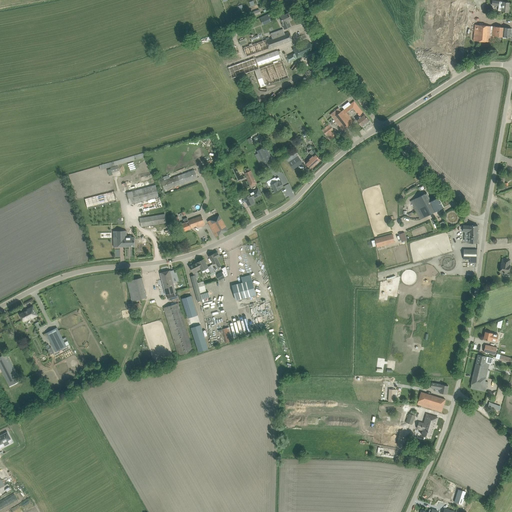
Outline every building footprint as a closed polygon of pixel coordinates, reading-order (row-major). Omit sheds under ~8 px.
[(499,6),(498,11),(503,12),(508,12),(509,3),(503,2),(500,1),(493,0),(492,5),(499,6)] [(465,20),(466,8),(456,7),(451,58),(462,59),(464,27),(467,27),(468,21),(465,20)] [(280,19),(282,24),(288,21),(291,20),(288,13),(284,15),(284,14),(278,16),(280,16),(281,18),(280,19)] [(260,18),(262,24),(270,22),(268,16),(260,18)] [(288,21),(282,24),(284,29),(291,26),(288,21)] [(490,42),(491,36),(492,26),(475,25),(473,41),(490,42)] [(511,28),(492,26),(491,36),(503,37),(503,38),(506,38),(506,37),(511,38),(511,28)] [(272,38),(268,39),(268,38),(264,39),(264,40),(243,48),(246,57),(292,40),(289,32),(285,34),(283,29),(270,33),(272,38)] [(293,49),(298,59),(315,50),(312,44),(309,45),(308,42),(293,49)] [(230,78),(253,72),(258,88),(288,79),(283,60),(278,61),(275,52),(227,65),(230,78)] [(286,57),(289,63),(297,59),(294,53),(286,57)] [(296,73),(293,74),(294,78),(305,73),(303,69),(301,70),(296,73)] [(240,80),(234,84),(238,92),(252,84),(248,76),(242,79),(240,80)] [(354,101),(344,109),(354,102),(359,108),(355,111),(359,116),(358,117),(359,118),(356,120),(362,127),(369,121),(354,101)] [(339,108),(330,114),(333,118),(341,111),(339,108)] [(341,111),(333,118),(343,130),(354,122),(344,109),(343,110),(341,111)] [(325,128),(322,130),(330,140),(337,134),(334,131),(332,133),(331,131),(333,129),(329,124),(327,126),(325,128)] [(257,151),(264,165),(272,160),(265,147),(257,151)] [(305,163),(307,165),(311,169),(321,160),(317,156),(311,150),(309,152),(313,156),(305,163)] [(146,152),(99,165),(100,170),(147,157),(146,152)] [(301,162),(299,158),(296,154),(287,161),(293,169),(300,165),(299,164),(301,162)] [(195,170),(162,182),(164,190),(198,178),(195,170)] [(245,174),(251,186),(256,183),(250,171),(245,174)] [(277,180),(275,177),(269,180),(271,185),(275,192),(281,189),(281,188),(284,187),(281,181),(279,179),(277,180)] [(127,193),(130,204),(136,203),(155,197),(159,196),(156,185),(127,193)] [(244,198),(248,205),(254,202),(252,199),(257,197),(261,194),(258,189),(247,195),(248,196),(244,198)] [(85,198),(88,209),(91,208),(114,202),(118,201),(115,191),(85,198)] [(411,201),(415,210),(431,201),(427,193),(422,195),(411,201)] [(431,201),(415,210),(421,220),(439,210),(443,208),(438,197),(431,201)] [(141,225),(141,227),(166,223),(165,218),(165,214),(140,218),(141,225)] [(185,223),(182,224),(181,224),(182,226),(184,231),(197,226),(198,228),(205,225),(203,220),(202,215),(188,220),(187,218),(183,219),(185,223)] [(208,221),(216,237),(228,230),(219,215),(208,221)] [(469,243),(477,243),(478,235),(478,226),(469,225),(469,226),(463,226),(463,231),(469,231),(469,243)] [(126,231),(113,231),(113,233),(117,233),(117,237),(117,241),(113,241),(114,247),(135,246),(134,237),(131,237),(131,235),(126,235),(126,231)] [(395,243),(393,234),(375,239),(377,247),(395,243)] [(464,249),(463,259),(470,259),(470,263),(477,263),(477,250),(464,249)] [(214,253),(209,256),(213,264),(214,264),(216,264),(218,267),(220,265),(218,261),(217,258),(220,256),(217,252),(215,254),(214,253)] [(204,259),(198,262),(202,269),(202,270),(204,269),(207,274),(210,272),(211,274),(214,272),(211,266),(208,267),(204,259)] [(500,272),(509,273),(510,265),(509,265),(510,260),(503,259),(502,264),(501,264),(500,272)] [(190,267),(194,275),(199,273),(198,271),(202,269),(198,262),(190,267)] [(170,271),(160,273),(162,278),(166,295),(175,293),(171,278),(175,276),(175,275),(174,270),(170,271)] [(225,277),(222,272),(216,275),(219,281),(225,277)] [(199,273),(194,275),(191,276),(192,281),(198,301),(203,300),(201,294),(198,283),(196,277),(200,277),(199,273)] [(232,285),(233,290),(236,300),(256,295),(250,275),(241,278),(243,283),(232,285)] [(127,281),(128,286),(132,301),(147,297),(143,283),(142,278),(127,281)] [(203,281),(198,283),(201,294),(204,293),(207,292),(206,292),(203,281)] [(198,315),(192,295),(181,299),(188,318),(198,315)] [(163,307),(178,356),(193,351),(178,303),(163,307)] [(32,318),(37,316),(33,307),(27,310),(28,310),(20,314),(24,321),(31,318),(32,318)] [(265,323),(274,320),(269,307),(260,310),(265,323)] [(245,330),(248,329),(245,317),(227,322),(231,336),(246,332),(245,330)] [(191,328),(198,352),(208,349),(201,325),(191,328)] [(223,329),(226,342),(232,341),(229,327),(223,329)] [(46,333),(56,352),(66,347),(57,328),(46,333)] [(485,331),(484,339),(491,341),(491,340),(497,342),(498,334),(485,331)] [(485,345),(484,352),(496,354),(497,347),(485,345)] [(0,356),(0,369),(9,387),(21,381),(6,353),(0,356)] [(499,360),(510,364),(511,358),(497,354),(497,355),(497,356),(497,357),(499,357),(499,360)] [(493,358),(483,356),(478,355),(471,388),(475,389),(486,392),(489,382),(485,381),(486,375),(483,374),(484,368),(487,369),(488,363),(492,364),(493,358)] [(431,382),(430,388),(435,389),(435,392),(447,394),(448,386),(431,382)] [(445,399),(441,398),(422,392),(417,404),(437,410),(441,412),(445,399)] [(406,422),(412,424),(415,415),(409,413),(406,422)] [(421,427),(421,429),(423,430),(422,435),(426,436),(430,438),(434,425),(435,425),(437,418),(427,414),(425,419),(426,420),(425,424),(422,423),(422,426),(421,425),(421,427)] [(386,423),(383,438),(397,441),(400,426),(386,423)] [(0,435),(0,448),(1,448),(0,446),(0,444),(0,445),(11,439),(7,432),(0,435)] [(454,502),(459,503),(460,498),(464,499),(466,492),(458,489),(454,502)]
